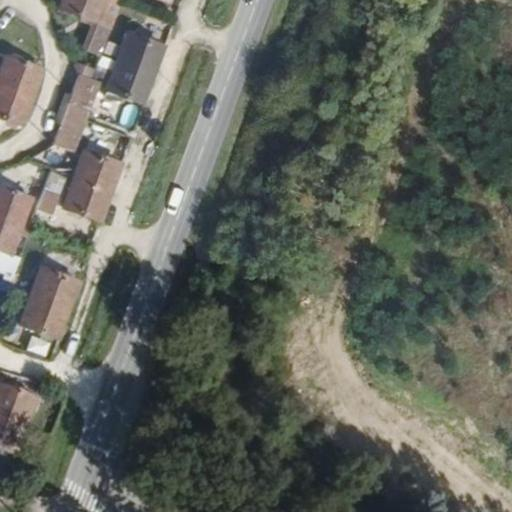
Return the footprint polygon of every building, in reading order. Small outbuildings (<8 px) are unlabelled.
[(120,0),(62,0),(59,9),(110,28),(121,0),(120,0)] [(142,104),(163,48),(126,34),(105,91),(142,104)] [(0,117),(22,124),(40,64),(1,53),(0,54),(0,117)] [(72,153),(98,83),(78,75),(70,96),(66,94),(55,124),(60,126),(53,146),(72,153)] [(100,221),(120,166),(82,152),(62,208),(100,221)] [(5,172),(0,185),(0,188),(12,192),(18,176),(5,172)] [(48,175),(43,191),(58,197),(63,180),(48,175)] [(21,222),(30,199),(12,192),(0,188),(0,250),(10,254),(18,232),(26,235),(30,225),(21,222)] [(58,197),(43,191),(36,210),(51,215),(58,197)] [(57,341),(75,285),(36,270),(17,328),(57,341)] [(0,454),(12,458),(32,398),(0,387),(0,454)]
